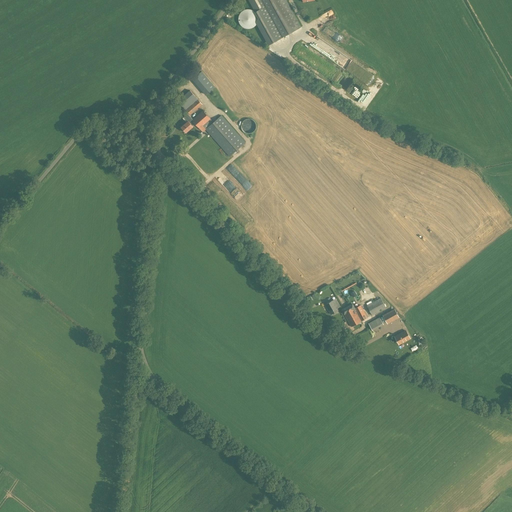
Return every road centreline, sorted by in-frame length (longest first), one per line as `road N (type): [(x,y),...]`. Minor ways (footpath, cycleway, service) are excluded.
road 1 (unclassified): [(319,511),(170,396),(142,358),(162,100)]
road 2 (unclassified): [(0,222),(81,131),(162,100)]
road 3 (track): [(122,511),(142,358)]
road 4 (unclassified): [(162,100),(231,0)]
